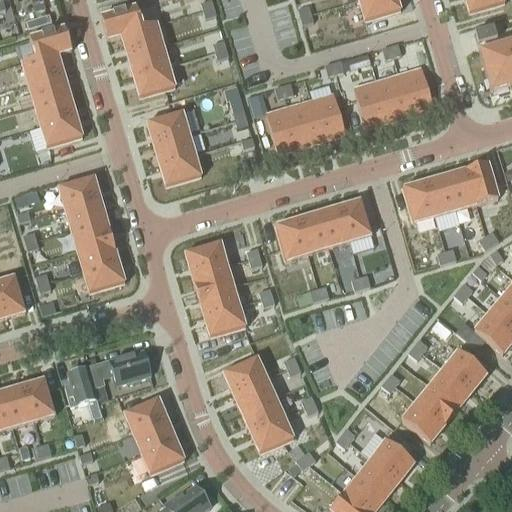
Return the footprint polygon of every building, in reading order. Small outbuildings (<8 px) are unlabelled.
[(45,0),(29,0),(32,8),(30,9),(35,22),(61,15),(57,3),(47,6),(45,0)] [(369,0),(357,4),(357,5),(364,26),(399,16),(394,0),(369,0)] [(500,0),(463,0),(468,18),(503,8),(500,0)] [(211,4),(200,7),(202,15),(213,11),(211,4)] [(308,10),(297,13),(299,21),(310,18),(308,10)] [(135,11),(100,21),(106,44),(120,40),(120,39),(141,32),(135,11)] [(213,11),(202,15),(205,22),(215,19),(213,11)] [(341,34),(363,28),(358,12),(337,19),(341,34)] [(310,18),(299,21),(301,29),(312,25),(310,18)] [(50,32),(48,24),(37,27),(40,35),(50,32)] [(40,35),(37,27),(25,31),(28,38),(40,35)] [(141,32),(120,39),(120,40),(125,60),(161,49),(155,29),(141,32)] [(64,32),(29,42),(35,63),(35,64),(56,58),(57,59),(71,55),(64,32)] [(492,32),(475,37),(492,94),(511,88),(511,44),(493,50),(491,44),(496,43),(492,32)] [(223,45),(212,48),(214,56),(225,53),(223,45)] [(397,48),(389,50),(392,61),(400,59),(397,48)] [(161,49),(125,60),(126,61),(131,80),(167,70),(162,50),(161,49)] [(389,50),(381,53),(384,63),(392,61),(389,50)] [(225,53),(214,56),(216,64),(227,61),(225,53)] [(343,60),(347,72),(362,67),(358,55),(343,60)] [(35,63),(21,67),(27,88),(62,78),(57,59),(56,58),(35,64),(35,63)] [(250,65),(229,72),(234,85),(254,78),(250,65)] [(340,65),(332,67),(335,78),(343,76),(340,65)] [(332,67),(324,69),(327,80),(335,78),(332,67)] [(167,70),(131,80),(132,81),(138,102),(174,92),(167,71),(167,70)] [(421,72),(397,79),(409,120),(432,113),(421,72)] [(62,78),(27,88),(33,109),(68,99),(62,78)] [(397,79),(375,85),(387,126),(409,120),(397,79)] [(375,85),(352,92),(364,133),(387,126),(375,85)] [(289,88),(282,90),(285,101),(292,99),(289,88)] [(239,100),(235,89),(227,92),(230,103),(239,100)] [(282,90),(274,93),(277,103),(285,101),(282,90)] [(332,98),(309,104),(321,145),(344,138),(332,98)] [(68,99),(33,109),(39,130),(74,120),(68,99)] [(309,104),(287,111),(299,152),(321,145),(309,104)] [(287,111),(264,117),(276,158),(299,152),(287,111)] [(243,114),(232,117),(234,125),(245,121),(243,114)] [(181,116),(145,126),(152,149),(188,138),(181,116)] [(74,120),(39,130),(45,152),(80,142),(74,120)] [(245,121),(234,125),(237,132),(247,129),(245,121)] [(188,138),(152,149),(158,169),(194,159),(188,138)] [(251,142),(240,146),(243,153),(253,150),(251,142)] [(194,159),(158,169),(164,192),(200,181),(194,159)] [(487,168),(465,174),(475,210),(497,204),(487,168)] [(465,174),(444,180),(454,216),(475,210),(465,174)] [(444,180),(423,186),(434,222),(454,216),(444,180)] [(93,181),(57,191),(63,214),(99,203),(93,181)] [(423,186),(401,193),(411,229),(434,222),(423,186)] [(99,203),(63,214),(69,235),(105,224),(99,203)] [(360,205),(338,211),(348,247),(370,241),(360,205)] [(338,211),(317,217),(328,253),(348,247),(338,211)] [(27,216),(16,219),(18,227),(29,223),(27,216)] [(406,216),(391,221),(399,243),(414,238),(406,216)] [(317,217),(296,223),(307,259),(328,253),(317,217)] [(296,223),(274,230),(285,266),(307,259),(296,223)] [(105,224),(69,235),(76,255),(111,245),(105,224)] [(33,237),(22,240),(24,248),(35,245),(33,237)] [(491,237),(484,241),(490,251),(497,246),(491,237)] [(484,241),(478,246),(484,255),(490,251),(484,241)] [(35,245),(24,248),(26,255),(37,252),(35,245)] [(111,245),(76,255),(82,276),(117,265),(111,245)] [(219,246),(184,257),(190,279),(226,268),(219,246)] [(246,254),(248,262),(259,259),(257,251),(246,254)] [(451,255),(444,257),(447,268),(455,265),(451,255)] [(495,255),(488,260),(495,269),(502,264),(495,255)] [(444,257),(436,259),(439,270),(447,268),(444,257)] [(261,267),(259,259),(248,262),(250,270),(261,267)] [(117,265),(82,276),(88,298),(124,288),(117,265)] [(226,268),(190,279),(196,299),(232,289),(226,268)] [(343,286),(364,278),(361,270),(340,278),(343,286)] [(476,271),(471,278),(480,285),(485,278),(476,271)] [(45,278),(34,281),(36,289),(47,286),(45,278)] [(366,280),(358,282),(361,293),(369,290),(366,280)] [(14,281),(0,284),(0,314),(2,323),(25,317),(14,281)] [(358,282),(350,284),(354,295),(361,293),(358,282)] [(47,286),(36,289),(38,297),(49,294),(47,286)] [(463,288),(458,294),(466,301),(471,295),(463,288)] [(511,288),(501,302),(511,310),(511,288)] [(232,289),(196,299),(202,320),(238,309),(232,289)] [(269,292),(258,295),(260,303),(271,300),(269,292)] [(325,292),(317,294),(320,305),(328,303),(325,292)] [(317,294),(309,296),(312,307),(320,305),(317,294)] [(458,294),(452,301),(461,308),(466,301),(458,294)] [(271,300),(260,303),(263,311),(271,308),(273,308),(271,300)] [(511,310),(501,302),(487,319),(511,339),(511,310)] [(279,329),(314,320),(311,308),(281,316),(279,307),(255,314),(260,333),(279,328),(279,329)] [(238,309),(202,320),(208,342),(244,332),(238,309)] [(511,339),(487,319),(473,336),(502,360),(511,347),(511,339)] [(381,327),(355,348),(360,355),(386,334),(381,327)] [(418,343),(413,350),(421,357),(426,350),(418,343)] [(413,350),(407,356),(416,363),(421,357),(413,350)] [(92,392),(102,390),(104,394),(116,390),(149,381),(148,376),(150,374),(149,368),(145,367),(142,355),(109,365),(86,371),(92,392)] [(456,356),(442,374),(471,398),(485,380),(456,356)] [(293,361),(283,366),(286,373),(296,368),(293,361)] [(255,362),(221,377),(231,398),(265,383),(255,362)] [(296,368),(286,373),(290,380),(300,376),(296,368)] [(86,371),(66,377),(75,409),(96,403),(92,392),(86,371)] [(442,374),(428,391),(457,414),(471,398),(442,374)] [(390,377),(385,383),(394,390),(399,384),(390,377)] [(44,383),(22,390),(32,425),(54,419),(44,383)] [(265,383),(231,398),(240,418),(274,402),(265,383)] [(385,383),(380,390),(389,397),(394,390),(385,383)] [(22,390),(1,396),(11,431),(32,425),(22,390)] [(428,391),(415,408),(443,431),(457,414),(428,391)] [(1,396),(0,395),(0,434),(11,431),(1,396)] [(311,400),(301,405),(304,412),(314,408),(311,400)] [(157,402),(123,417),(132,438),(166,424),(157,402)] [(274,402),(240,418),(249,437),(283,422),(274,402)] [(314,408),(304,412),(308,420),(318,415),(314,408)] [(415,408),(400,425),(429,449),(443,431),(415,408)] [(101,423),(97,411),(89,413),(92,425),(101,423)] [(283,422),(249,437),(259,458),(292,443),(283,422)] [(166,424),(132,438),(140,458),(174,444),(166,424)] [(345,432),(340,438),(349,445),(354,439),(345,432)] [(340,438),(335,445),(344,452),(349,445),(340,438)] [(174,444),(140,458),(149,480),(183,465),(174,444)] [(384,445),(370,462),(399,486),(413,468),(384,445)] [(47,448),(39,450),(42,461),(50,458),(47,448)] [(87,448),(76,451),(79,459),(89,456),(87,448)] [(39,450),(31,452),(35,463),(42,461),(39,450)] [(308,454),(302,459),(309,468),(315,463),(308,454)] [(89,456),(79,459),(81,467),(92,464),(89,456)] [(302,459),(295,464),(302,473),(309,468),(302,459)] [(6,460),(0,461),(0,469),(1,473),(9,471),(6,460)] [(370,462),(356,479),(385,503),(399,486),(370,462)] [(96,477),(85,481),(87,488),(98,485),(96,477)] [(356,479),(342,496),(361,511),(377,511),(385,503),(356,479)] [(164,511),(208,511),(207,509),(208,505),(205,501),(201,501),(194,491),(175,504),(173,501),(162,509),(164,511)] [(147,495),(127,502),(130,511),(140,511),(152,508),(147,495)] [(361,511),(342,496),(329,511),(361,511)]
